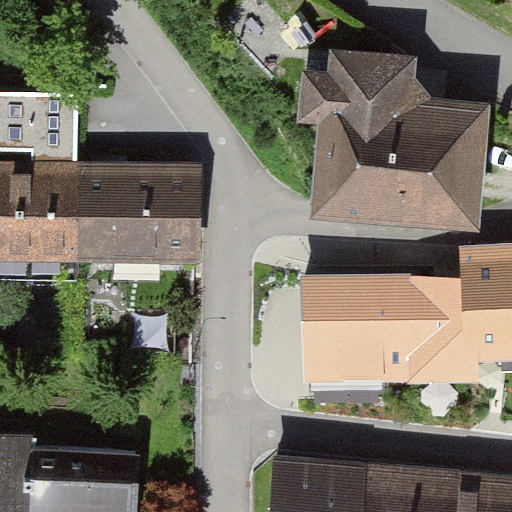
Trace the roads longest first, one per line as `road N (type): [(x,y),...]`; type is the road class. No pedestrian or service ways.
road 1 (residential): [(242,427),(511,456)]
road 2 (residential): [(107,0),(183,106),(251,223)]
road 3 (residential): [(251,223),(511,230)]
road 4 (residential): [(242,427),(251,223)]
road 5 (unclassified): [(390,0),(511,62)]
